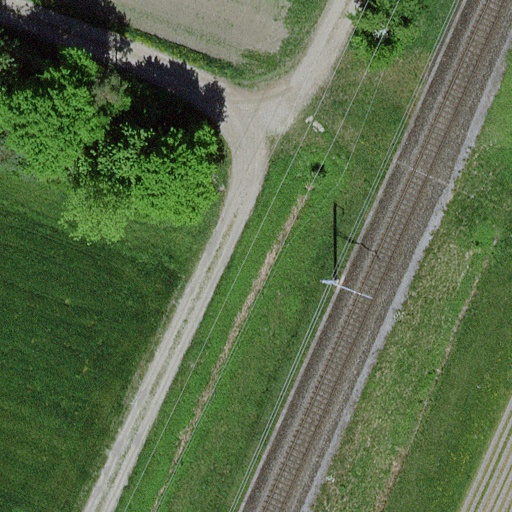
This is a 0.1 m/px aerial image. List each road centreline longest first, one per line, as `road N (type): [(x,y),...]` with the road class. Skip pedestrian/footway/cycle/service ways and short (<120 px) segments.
road 1 (track): [(244,145),(239,210),(105,511)]
road 2 (track): [(0,21),(199,101),(244,145)]
road 3 (track): [(359,0),(320,81),(244,145)]
